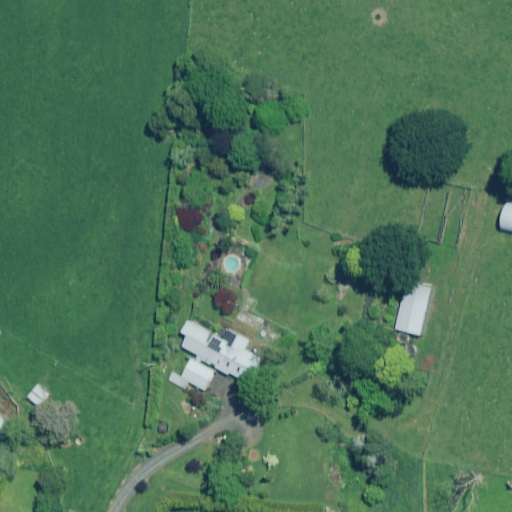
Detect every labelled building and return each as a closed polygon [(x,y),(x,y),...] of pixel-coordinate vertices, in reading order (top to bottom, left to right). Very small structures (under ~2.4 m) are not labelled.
[(408,282),(397,330),(394,342),(410,346),(413,333),(424,336),(435,288),(408,282)] [(184,347),(204,358),(203,360),(231,376),(233,374),(251,384),(265,359),(248,350),(253,341),(233,330),(227,340),(191,320),(184,333),(190,336),(184,347)] [(216,372),(193,359),(183,378),(173,372),(169,380),(186,389),(190,381),(206,390),(216,372)] [(53,395),(41,385),(30,398),(42,408),(53,395)] [(15,430),(0,413),(0,435),(4,440),(15,430)]
